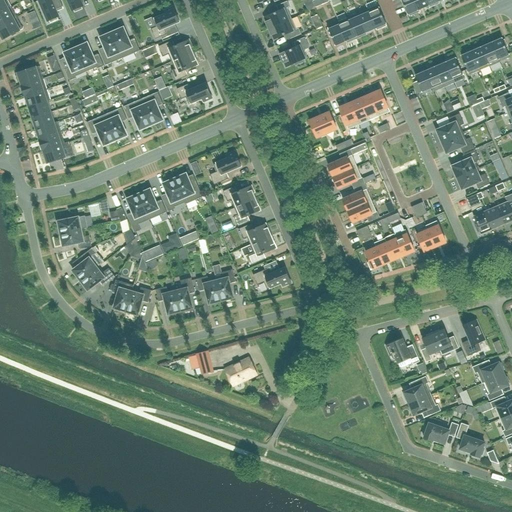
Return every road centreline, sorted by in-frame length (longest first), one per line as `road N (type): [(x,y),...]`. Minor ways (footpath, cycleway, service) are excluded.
road 1 (residential): [(24,197),(53,293),(100,333),(157,345),(301,309),(311,292),(238,120)]
road 2 (residential): [(491,299),(361,338),(408,451),(511,485)]
road 3 (unclassified): [(286,414),(348,316),(511,268)]
road 4 (residential): [(384,57),(469,257),(511,246)]
road 5 (residential): [(238,120),(80,187),(24,197)]
road 6 (residential): [(283,99),(361,274)]
road 7 (residential): [(153,0),(0,64)]
road 8 (residential): [(508,3),(384,57)]
road 9 (residential): [(238,120),(185,0)]
